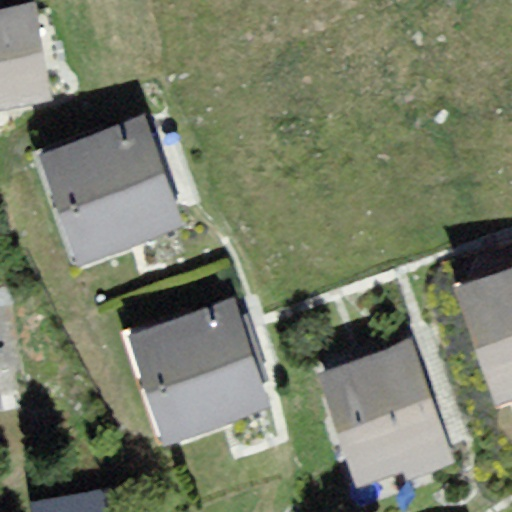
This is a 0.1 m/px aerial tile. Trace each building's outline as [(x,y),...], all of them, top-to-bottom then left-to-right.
[(32,4),(0,10),(0,109),(52,99),(32,4)] [(126,122),(18,158),(53,262),(161,226),(126,122)] [(511,263),(432,285),(465,404),(511,390),(511,263)] [(216,301),(112,338),(148,440),(252,403),(216,301)] [(400,340),(303,368),(340,491),(436,462),(400,340)] [(111,511),(108,476),(20,486),(22,511),(111,511)]
